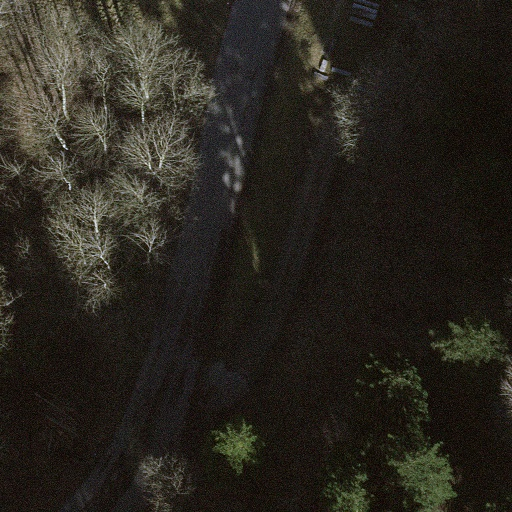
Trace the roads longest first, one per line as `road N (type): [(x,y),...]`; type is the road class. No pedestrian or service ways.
road 1 (tertiary): [(105,511),(147,452),(168,404),(261,0)]
road 2 (track): [(147,452),(224,390),(265,341),(343,87)]
